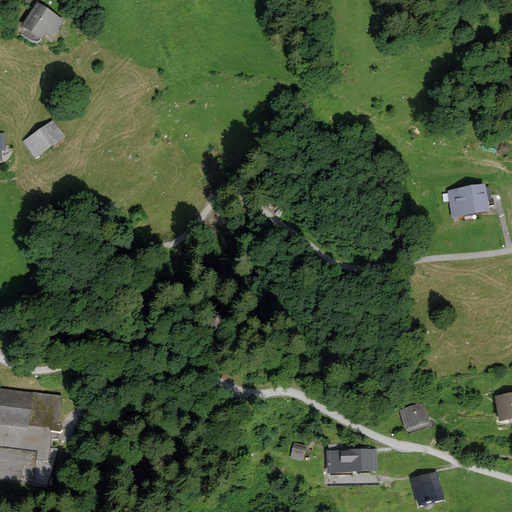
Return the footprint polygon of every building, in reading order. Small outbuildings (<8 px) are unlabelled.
[(46,10),(46,9),(37,3),(35,6),(44,12),(46,10)] [(43,32),(44,30),(50,34),(60,20),(57,18),(60,14),(55,11),(52,14),(46,10),(44,12),(35,6),(23,24),(31,30),(34,26),(43,32)] [(52,120),(24,140),(34,154),(62,134),(52,120)] [(448,190),(452,213),(485,208),(482,185),(448,190)] [(261,194),(273,205),(279,199),(266,188),(261,194)] [(0,421),(26,425),(26,424),(45,426),(45,430),(57,431),(60,429),(61,427),(60,423),(57,422),(60,398),(39,395),(39,392),(31,391),(31,393),(0,388),(0,421)] [(511,394),(497,397),(500,417),(511,414),(511,394)] [(402,409),(406,424),(424,419),(419,404),(402,409)] [(50,436),(56,437),(57,431),(45,430),(45,426),(26,424),(26,425),(0,421),(0,478),(46,485),(57,446),(49,445),(50,436)] [(327,441),(328,470),(373,469),(372,450),(365,450),(365,446),(357,446),(357,450),(341,451),(341,441),(327,441)] [(293,443),(290,455),(299,458),(302,445),(293,443)] [(434,489),(439,488),(434,471),(429,472),(434,489)] [(431,504),(432,500),(442,498),(439,488),(434,489),(429,472),(411,478),(418,504),(422,503),(425,506),(428,506),(431,504)]
